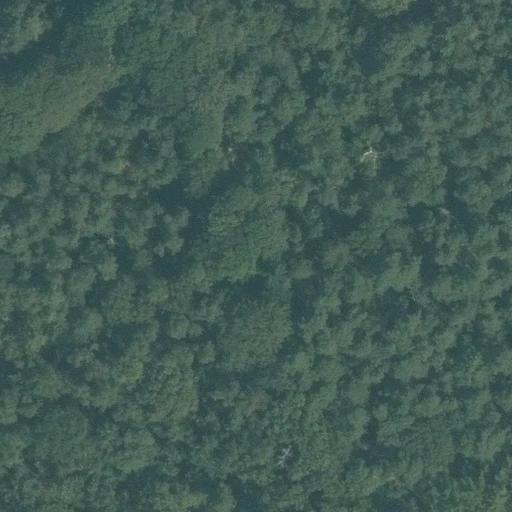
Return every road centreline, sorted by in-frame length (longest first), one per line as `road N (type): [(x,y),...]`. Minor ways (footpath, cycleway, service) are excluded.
road 1 (track): [(0,103),(61,73),(125,12),(148,12),(157,21),(210,145),(268,347),(342,511)]
road 2 (track): [(0,376),(511,148)]
road 3 (track): [(355,511),(511,438)]
